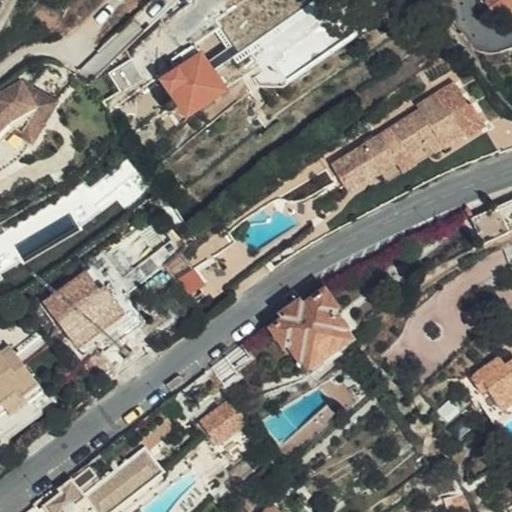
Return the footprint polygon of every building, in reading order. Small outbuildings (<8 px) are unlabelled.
[(321,0),(235,0),(214,10),(232,47),(323,3),(321,0)] [(511,0),(500,0),(507,10),(511,6),(511,0)] [(181,52),(171,59),(177,68),(163,77),(189,112),(224,86),(201,52),(187,61),(181,52)] [(451,67),(443,52),(429,62),(418,70),(425,83),(451,67)] [(125,98),(149,84),(134,57),(110,71),(125,98)] [(45,82),(42,86),(64,102),(83,85),(56,66),(45,82)] [(1,96),(0,96),(0,167),(6,163),(26,157),(64,102),(42,86),(45,82),(37,77),(34,81),(1,96)] [(418,107),(347,153),(361,173),(374,164),(379,172),(396,160),(400,165),(430,146),(431,148),(440,141),(442,145),(466,131),(454,112),(451,114),(435,90),(416,103),(418,107)] [(511,145),(511,116),(507,111),(483,125),(499,150),(511,145)] [(148,166),(134,148),(97,175),(111,194),(148,166)] [(361,173),(347,153),(331,163),(352,196),(379,172),(374,164),(361,173)] [(176,173),(161,184),(162,185),(172,197),(186,185),(176,173)] [(511,198),(498,206),(509,230),(511,228),(511,198)] [(484,242),(509,230),(498,206),(472,218),(484,242)] [(224,247),(235,239),(228,230),(218,237),(224,247)] [(97,343),(100,346),(141,310),(126,291),(160,264),(183,245),(186,243),(178,233),(108,288),(102,281),(98,283),(86,270),(46,300),(86,352),(97,343)] [(256,266),(239,243),(217,259),(235,282),(256,266)] [(203,280),(183,245),(160,264),(174,282),(184,296),(203,280)] [(343,339),(349,336),(343,327),(345,325),(333,308),(337,306),(325,290),(303,304),(300,299),(283,312),(286,317),(271,326),(285,342),(287,341),(301,357),(303,355),(309,363),(306,365),(309,369),(346,343),(343,339)] [(141,310),(100,346),(104,350),(100,353),(115,373),(142,351),(127,332),(146,317),(141,310)] [(0,349),(0,435),(12,426),(23,441),(45,426),(33,410),(51,398),(8,343),(0,349)] [(251,356),(241,343),(207,369),(210,373),(219,384),(220,387),(221,388),(239,375),(234,368),(251,356)] [(469,376),(477,389),(484,384),(488,390),(500,409),(511,399),(511,357),(509,358),(503,362),(497,354),(472,370),(469,376)] [(214,391),(220,387),(219,384),(210,373),(204,378),(214,391)] [(484,384),(477,389),(471,393),(475,399),(488,390),(484,384)] [(488,390),(475,399),(492,423),(511,409),(511,399),(500,409),(488,390)] [(245,422),(237,412),(227,400),(198,421),(216,444),(245,422)] [(158,437),(172,426),(169,423),(155,433),(158,437)] [(158,437),(161,445),(177,432),(172,426),(158,437)] [(152,453),(161,445),(158,437),(155,433),(144,442),(152,453)] [(91,466),(76,476),(84,490),(100,480),(91,466)] [(246,510),(265,488),(256,477),(233,495),(246,510)] [(263,511),(310,511),(297,504),(280,510),(272,500),(263,511)]
